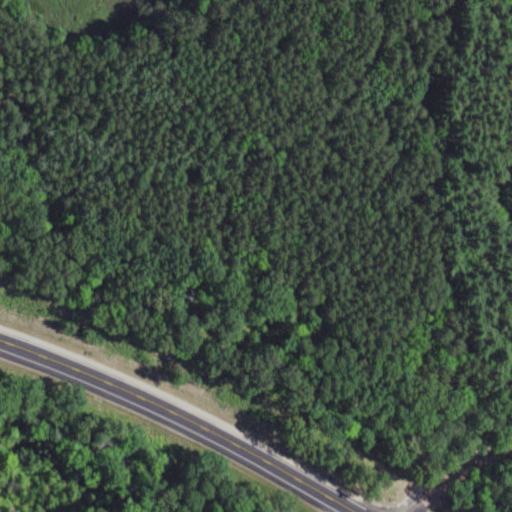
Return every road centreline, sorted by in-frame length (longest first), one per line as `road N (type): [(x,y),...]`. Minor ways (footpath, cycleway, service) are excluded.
road 1 (primary): [(352,511),(123,388),(0,341)]
road 2 (residential): [(407,511),(461,468),(511,443)]
